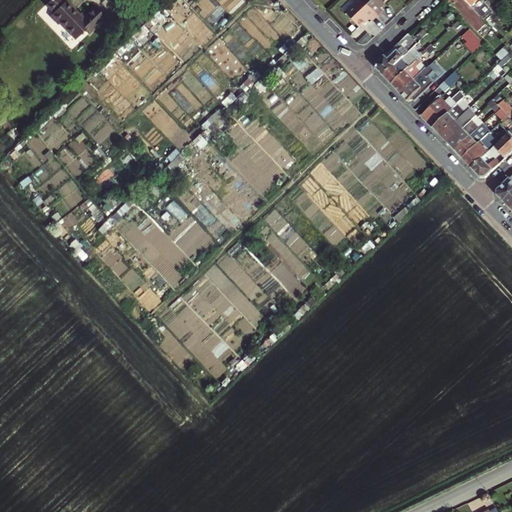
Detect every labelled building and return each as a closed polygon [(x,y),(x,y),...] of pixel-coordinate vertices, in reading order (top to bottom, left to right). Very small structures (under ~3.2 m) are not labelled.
[(64,3),(61,0),(51,0),(46,5),(54,13),(49,17),(58,25),(60,24),(75,40),(85,31),(88,34),(105,18),(95,7),(84,17),(81,13),(79,14),(66,1),(64,3)] [(371,23),(377,17),(360,0),(359,0),(345,14),(358,28),(368,19),(371,23)] [(379,8),(387,0),(360,0),(377,17),(383,12),(379,8)] [(464,0),(450,0),(462,12),(463,11),(466,15),(465,16),(472,24),(480,16),(464,0)] [(482,0),(464,0),(480,16),(490,27),(493,24),(485,15),(491,9),(482,0)] [(511,30),(500,18),(496,23),(511,40),(511,30)] [(423,31),(416,38),(420,42),(427,35),(423,31)] [(468,48),(480,37),(474,31),(462,42),(468,48)] [(423,46),(430,39),(427,35),(420,42),(423,46)] [(473,54),(485,43),(480,37),(468,48),(473,54)] [(408,54),(414,48),(404,38),(377,64),(377,71),(384,78),(408,54)] [(419,55),(414,60),(408,54),(384,78),(391,86),(409,69),(412,66),(417,60),(421,57),(419,55)] [(417,60),(412,66),(415,69),(421,64),(417,60)] [(417,76),(413,80),(415,82),(401,96),(407,102),(410,99),(413,102),(431,84),(425,78),(430,73),(426,68),(424,70),(417,76)] [(413,80),(417,76),(409,69),(391,86),(401,96),(415,82),(413,80)] [(455,83),(449,77),(440,86),(446,92),(455,83)] [(500,107),(506,114),(511,120),(511,108),(511,109),(497,94),(492,99),(500,107)] [(439,96),(434,101),(434,104),(420,116),(432,127),(450,110),(452,109),(439,96)] [(460,111),(456,115),(450,110),(432,127),(439,135),(463,113),(460,111)] [(461,120),(465,116),(463,113),(439,135),(446,142),(465,125),(461,120)] [(475,126),(470,130),(465,125),(446,142),(454,150),(477,128),(475,126)] [(475,135),(479,131),(477,128),(454,150),(462,158),(477,143),(473,140),(477,136),(475,135)] [(511,150),(511,137),(507,132),(499,140),(510,152),(511,150)] [(510,152),(499,140),(494,145),(499,151),(505,157),(510,152)] [(485,147),(479,141),(477,143),(462,158),(471,167),(493,146),(489,143),(485,147)] [(499,151),(494,145),(493,146),(471,167),(480,177),(484,177),(492,169),(490,167),(492,165),(489,161),(499,151)] [(511,193),(511,176),(498,190),(498,196),(503,202),(511,193)] [(511,193),(503,202),(510,209),(511,207),(511,193)]
